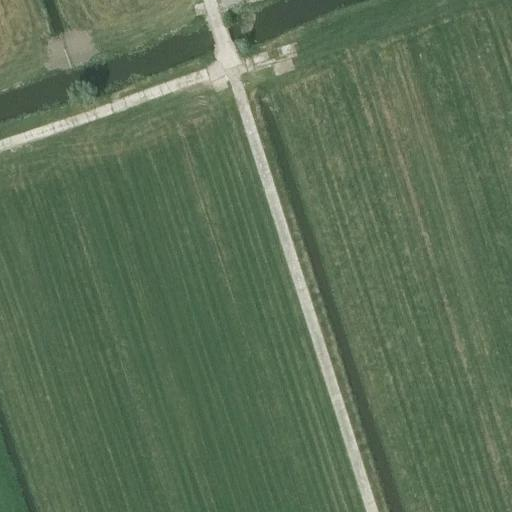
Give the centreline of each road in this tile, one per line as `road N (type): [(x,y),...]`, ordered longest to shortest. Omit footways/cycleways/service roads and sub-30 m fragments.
road 1 (track): [(210,0),(370,511)]
road 2 (track): [(230,65),(0,145)]
